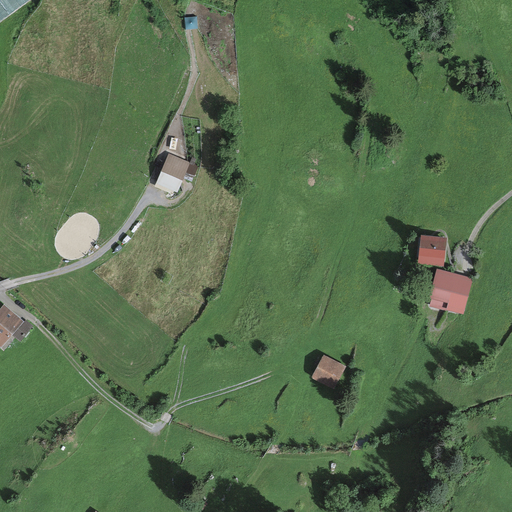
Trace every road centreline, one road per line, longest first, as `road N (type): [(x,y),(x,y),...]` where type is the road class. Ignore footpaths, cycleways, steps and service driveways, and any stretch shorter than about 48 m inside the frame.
road 1 (track): [(0,296),(36,320),(100,391),(150,425),(187,402),(276,372)]
road 2 (track): [(0,286),(110,245),(151,190)]
